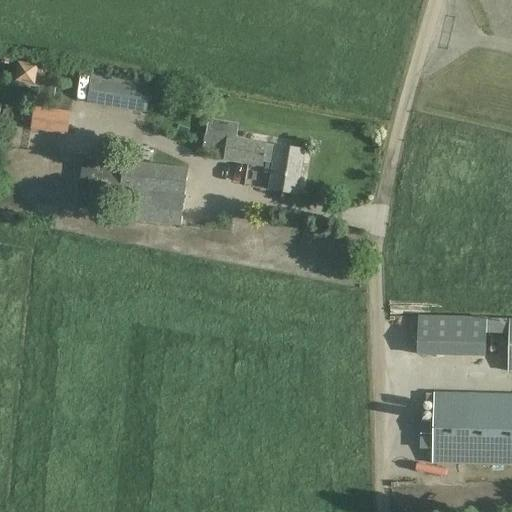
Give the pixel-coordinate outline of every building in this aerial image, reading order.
[(92,81),(88,106),(147,115),(151,91),(92,81)] [(33,108),(29,132),(67,138),(71,113),(33,108)] [(275,157),(265,156),(267,144),(228,137),(224,162),(263,168),(273,170),(270,192),(298,196),(304,152),(276,147),(275,157)] [(85,157),(78,210),(118,215),(117,221),(182,228),(189,171),(85,157)] [(432,344),(432,366),(453,366),(453,348),(464,348),(464,317),(396,316),(396,344),(432,344)] [(510,333),(510,319),(486,318),(486,332),(510,333)] [(511,395),(435,393),(433,465),(511,466),(511,395)] [(433,434),(433,421),(421,421),(421,434),(433,434)]
